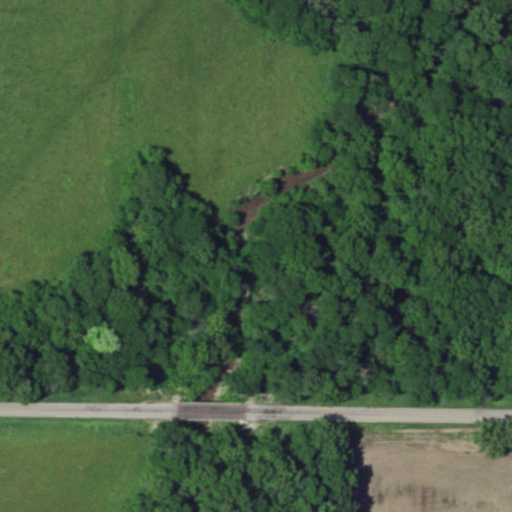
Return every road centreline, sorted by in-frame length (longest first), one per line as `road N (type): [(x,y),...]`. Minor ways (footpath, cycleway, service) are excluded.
road 1 (tertiary): [(511,417),(208,411)]
road 2 (tertiary): [(208,411),(0,407)]
